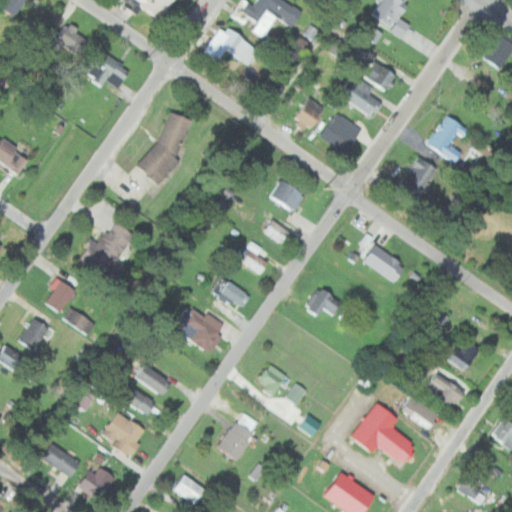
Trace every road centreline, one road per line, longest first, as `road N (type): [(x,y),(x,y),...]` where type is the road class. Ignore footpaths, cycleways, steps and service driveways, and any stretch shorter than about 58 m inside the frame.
road 1 (residential): [(123,511),(483,0)]
road 2 (residential): [(511,308),(80,0)]
road 3 (residential): [(0,301),(215,0)]
road 4 (residential): [(408,511),(511,364)]
